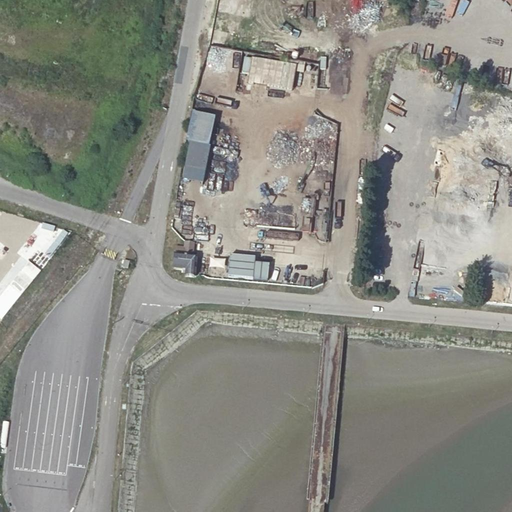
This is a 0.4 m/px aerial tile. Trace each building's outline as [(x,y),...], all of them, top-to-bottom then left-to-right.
[(243,56),(240,75),(261,79),(264,60),(243,56)] [(201,184),(214,116),(191,112),(178,180),(201,184)] [(176,244),(172,270),(184,271),(184,276),(194,278),(197,259),(191,258),(192,241),(184,240),(184,244),(176,244)] [(208,268),(223,269),(223,260),(209,259),(208,268)] [(242,273),(241,280),(252,281),(253,274),(242,273)] [(80,422),(84,369),(95,370),(97,341),(50,337),(46,380),(6,376),(3,416),(80,422)]
